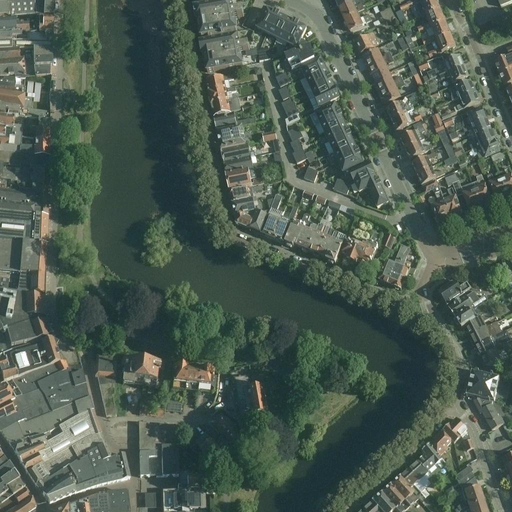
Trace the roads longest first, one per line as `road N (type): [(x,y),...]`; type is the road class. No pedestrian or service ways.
road 1 (residential): [(176,0),(217,211),(235,241),(398,304),(421,291)]
road 2 (residential): [(90,334),(53,318),(62,0)]
road 3 (tertiary): [(434,257),(318,21),(286,0)]
road 4 (residential): [(452,398),(340,511)]
road 5 (residential): [(511,141),(451,0)]
road 6 (residential): [(133,485),(127,458),(108,445),(85,355)]
road 7 (tertiary): [(503,511),(452,398)]
